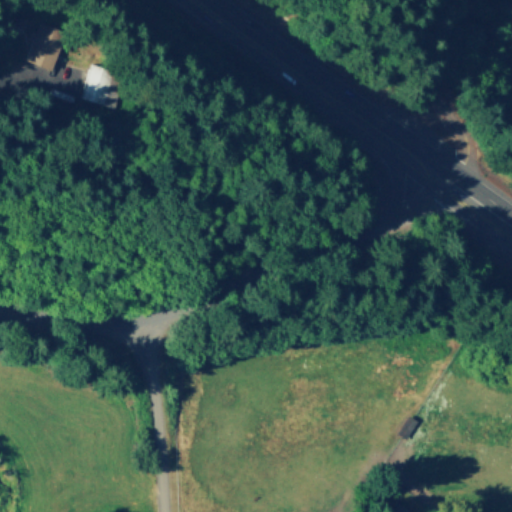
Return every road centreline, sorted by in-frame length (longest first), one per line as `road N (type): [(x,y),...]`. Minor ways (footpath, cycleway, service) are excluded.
road 1 (residential): [(0,309),(72,319),(129,316),(244,282),(371,226)]
road 2 (residential): [(162,511),(150,393),(129,316)]
road 3 (trunk): [(231,26),(383,135)]
